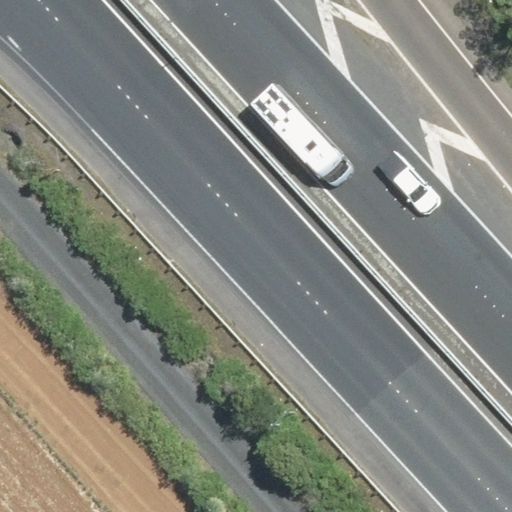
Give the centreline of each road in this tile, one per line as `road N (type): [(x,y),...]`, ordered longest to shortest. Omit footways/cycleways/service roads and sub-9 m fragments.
road 1 (motorway): [(502,511),(265,246),(30,0)]
road 2 (motorway): [(199,0),(511,338)]
road 3 (track): [(0,353),(95,433),(165,511)]
road 4 (motorway): [(401,0),(511,141)]
